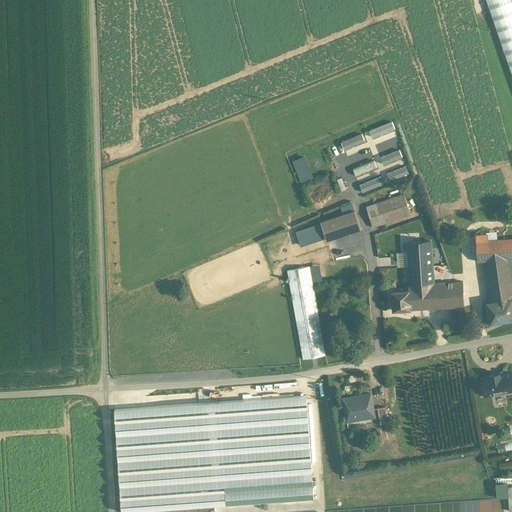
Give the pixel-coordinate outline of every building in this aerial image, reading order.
[(511,0),(485,0),(511,77),(511,0)] [(400,150),(378,154),(379,162),(402,157),(400,150)] [(384,173),(388,181),(409,171),(402,157),(385,166),(387,172),(384,173)] [(354,176),(377,166),(373,159),(351,168),(354,176)] [(361,192),(384,182),(380,174),(357,185),(361,192)] [(404,194),(366,206),(373,227),(411,214),(404,194)] [(355,210),(320,221),(327,240),(361,229),(355,210)] [(317,226),(297,233),(302,245),(321,238),(317,226)] [(511,238),(489,240),(477,241),(478,261),(511,259),(511,238)] [(431,241),(409,242),(411,275),(411,284),(433,283),(431,241)] [(409,242),(401,242),(403,284),(406,284),(406,275),(411,275),(409,242)] [(511,259),(484,261),(490,303),(511,300),(511,304),(511,259)] [(309,266),(286,270),(301,358),(324,354),(309,266)] [(433,283),(411,284),(411,275),(406,275),(406,284),(407,290),(409,290),(410,309),(453,307),(464,307),(463,281),(433,283)] [(406,290),(392,291),(393,310),(410,309),(409,290),(407,290),(406,290)] [(490,303),(487,303),(490,322),(511,318),(511,304),(511,305),(511,304),(511,300),(490,303)] [(464,307),(453,307),(453,322),(464,322),(464,307)] [(370,393),(342,398),(346,417),(355,415),(356,419),(375,416),(370,393)] [(385,407),(377,408),(380,425),(388,423),(385,407)]
